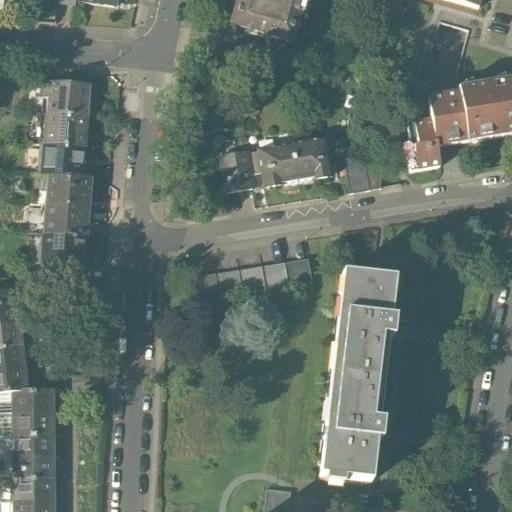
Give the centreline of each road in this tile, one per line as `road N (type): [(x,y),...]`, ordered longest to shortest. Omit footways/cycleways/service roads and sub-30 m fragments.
road 1 (residential): [(511,186),(138,244)]
road 2 (residential): [(125,511),(138,244)]
road 3 (residential): [(486,511),(511,318)]
road 4 (residential): [(138,244),(159,54)]
road 5 (residential): [(0,44),(159,54)]
